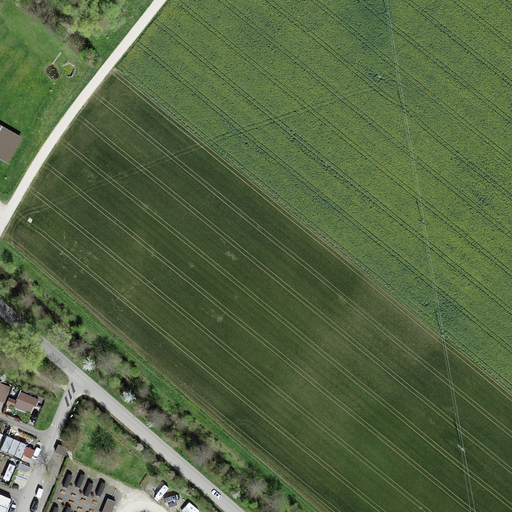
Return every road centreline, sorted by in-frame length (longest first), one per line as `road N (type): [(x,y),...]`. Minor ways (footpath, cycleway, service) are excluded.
road 1 (residential): [(238,511),(0,306)]
road 2 (track): [(2,221),(162,0)]
